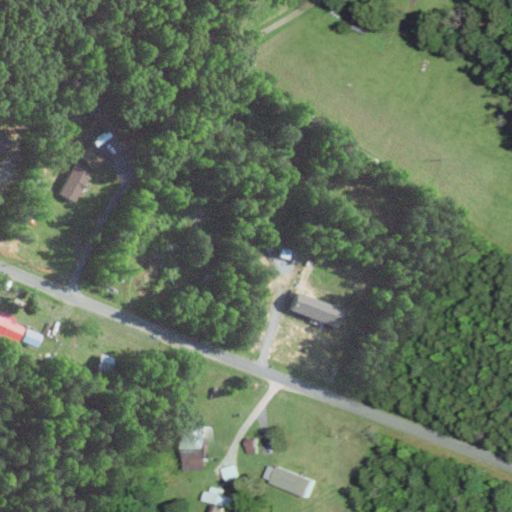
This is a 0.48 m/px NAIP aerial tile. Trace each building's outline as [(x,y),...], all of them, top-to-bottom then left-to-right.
[(366,33),(373,18),(356,11),(349,25),(366,33)] [(75,155),(90,169),(102,156),(87,142),(75,155)] [(84,172),(68,166),(57,195),(74,201),(84,172)] [(333,327),(339,310),(293,292),(287,310),(333,327)] [(10,316),(0,312),(0,343),(13,348),(20,327),(8,322),(10,316)] [(35,348),(40,334),(24,329),(19,342),(35,348)] [(111,358),(98,354),(92,374),(105,378),(111,358)] [(185,469),(207,469),(207,427),(186,426),(185,469)] [(246,437),(247,452),(256,452),(255,437),(246,437)] [(308,496),(314,480),(271,463),(264,478),(308,496)] [(223,467),(225,480),(238,478),(236,464),(223,467)] [(213,502),(210,511),(223,511),(225,505),(239,508),(241,498),(224,495),(225,490),(207,487),(204,500),(213,502)]
